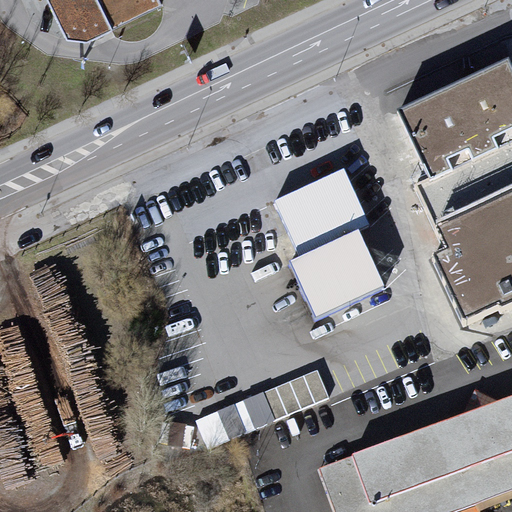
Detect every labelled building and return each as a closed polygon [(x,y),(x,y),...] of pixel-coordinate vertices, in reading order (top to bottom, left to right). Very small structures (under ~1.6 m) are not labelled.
[(49,0),(67,35),(88,37),(160,2),(159,0),(49,0)] [(511,79),(500,57),(391,112),(427,182),(414,189),(444,247),(427,256),(465,331),(511,307),(511,79)] [(342,168),(272,202),(299,258),(283,266),(310,322),(382,287),(356,234),(371,227),(342,168)] [(322,371),(209,410),(219,441),(332,402),(322,371)] [(511,394),(318,468),(335,511),(457,511),(511,491),(511,394)]
